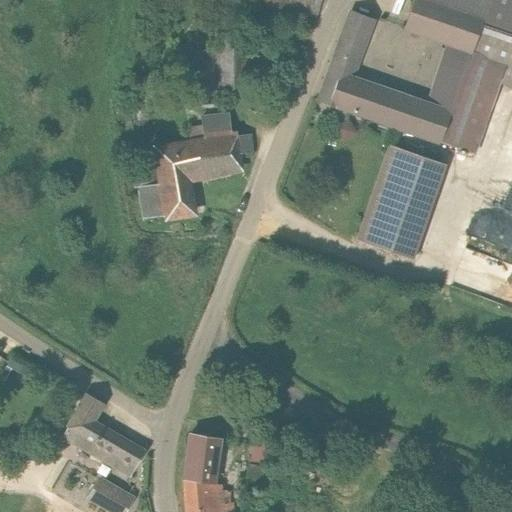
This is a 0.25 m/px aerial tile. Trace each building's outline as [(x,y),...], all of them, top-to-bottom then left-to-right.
[(297,14),(316,20),(321,0),(255,0),(255,1),(287,12),(297,14)] [(447,44),(493,61),(508,66),(501,85),(511,88),(511,0),(412,0),(403,29),(447,44)] [(352,78),(358,60),(373,19),(351,11),(318,101),(361,117),(373,85),(352,78)] [(249,34),(217,35),(217,95),(249,95),(249,34)] [(476,99),(479,100),(493,61),(447,44),(427,103),(373,85),(361,117),(457,152),(476,99)] [(183,104),(215,103),(213,51),(180,52),(180,71),(181,71),(183,104)] [(165,101),(164,75),(142,76),(142,78),(143,102),(165,101)] [(148,119),(146,107),(135,108),(136,118),(136,120),(138,127),(146,126),(149,126),(148,119)] [(249,134),(231,137),(229,114),(201,117),(202,126),(187,129),(189,142),(155,147),(160,184),(139,187),(143,218),(164,216),(165,218),(192,214),(187,176),(241,169),(239,154),(251,153),(249,134)] [(348,119),(338,125),(346,137),(358,130),(356,126),(354,128),(348,119)] [(390,138),(358,238),(415,256),(447,156),(390,138)] [(6,367),(19,374),(24,365),(11,358),(6,367)] [(62,437),(112,466),(129,475),(143,451),(92,422),(102,405),(86,395),(62,437)] [(213,484),(220,438),(190,433),(183,480),(185,511),(234,511),(233,503),(229,503),(228,491),(220,491),(221,485),(213,484)] [(274,469),(270,468),(275,446),(254,441),(245,480),(271,486),(274,469)] [(275,456),(289,460),(291,449),(287,448),(281,447),(277,446),(275,456)] [(123,511),(132,498),(115,488),(97,478),(86,497),(111,511),(123,511)]
